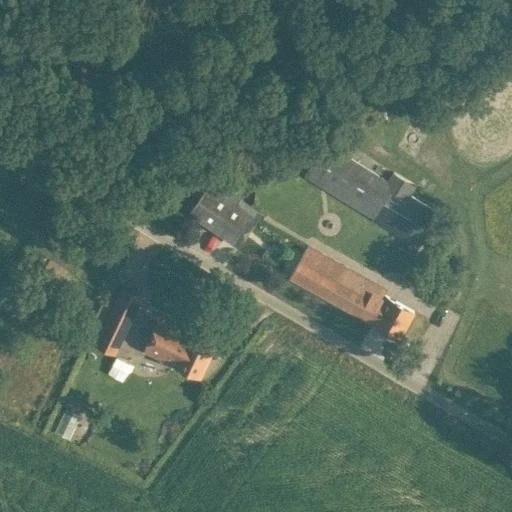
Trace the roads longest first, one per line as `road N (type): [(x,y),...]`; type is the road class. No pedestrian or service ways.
road 1 (unclassified): [(511,445),(112,209)]
road 2 (track): [(0,124),(112,209)]
